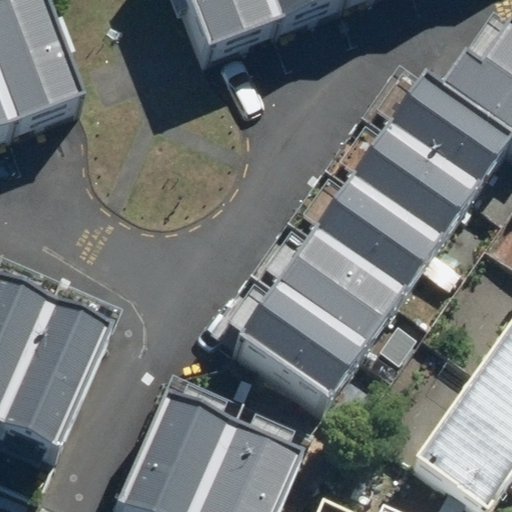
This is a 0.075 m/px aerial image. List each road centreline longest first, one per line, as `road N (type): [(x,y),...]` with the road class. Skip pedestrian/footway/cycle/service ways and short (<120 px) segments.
road 1 (residential): [(511,3),(437,25),(368,71),(220,262),(192,283)]
road 2 (residential): [(192,283),(72,511)]
road 3 (residential): [(192,283),(49,213),(0,211)]
